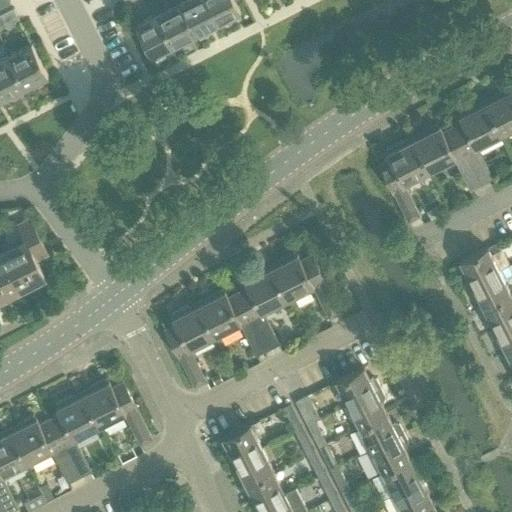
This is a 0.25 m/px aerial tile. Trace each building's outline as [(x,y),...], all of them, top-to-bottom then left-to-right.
[(0,0),(0,8),(11,3),(9,0),(0,0)] [(196,33),(218,22),(206,0),(181,0),(180,1),(196,33)] [(206,0),(218,22),(240,10),(235,0),(206,0)] [(174,44),(196,33),(180,1),(158,12),(174,44)] [(0,28),(19,19),(13,8),(0,14),(0,28)] [(152,55),(174,44),(158,12),(136,24),(152,55)] [(9,55),(26,87),(47,76),(31,43),(9,55)] [(9,55),(0,59),(0,90),(4,98),(26,87),(9,55)] [(511,90),(511,89),(510,89),(508,86),(494,93),(495,97),(486,102),(502,134),(511,128),(511,90)] [(477,146),(502,134),(486,102),(476,106),(474,103),(459,111),(461,114),(459,115),(462,121),(452,126),(481,184),(493,178),(477,146)] [(439,125),(437,126),(435,123),(421,131),(422,134),(413,139),(429,171),(454,158),(470,190),(481,184),(452,126),(442,131),(439,125)] [(404,183),(429,171),(413,139),(403,144),(402,140),(386,148),(388,152),(386,152),(389,158),(378,163),(408,222),(420,215),(404,183)] [(46,255),(28,219),(16,225),(24,241),(1,253),(19,290),(44,278),(35,261),(46,255)] [(471,284),(498,270),(487,247),(459,261),(471,284)] [(296,254),(295,255),(293,252),(278,259),(280,262),(270,267),(287,299),(312,287),(328,319),(340,312),(310,254),(299,259),(296,254)] [(0,300),(19,290),(1,253),(0,253),(0,300)] [(262,312),(287,299),(270,267),(260,272),(259,269),(244,277),(246,280),(243,281),(246,287),(237,291),(266,350),(278,344),(262,312)] [(483,307),(510,293),(498,270),(471,284),(483,307)] [(224,291),(222,292),(221,289),(206,296),(208,299),(198,304),(214,337),(239,324),(255,355),(266,350),(237,291),(227,297),(224,291)] [(494,330),(511,320),(511,296),(510,293),(483,307),(494,330)] [(189,349),(214,337),(198,304),(188,309),(186,306),(171,314),(173,317),(172,318),(175,323),(164,329),(194,387),(205,381),(189,349)] [(506,352),(511,349),(511,320),(494,330),(506,352)] [(363,366),(335,380),(347,404),(375,390),(381,387),(376,378),(372,377),(369,378),(363,366)] [(108,381),(106,382),(104,379),(90,386),(92,389),(82,394),(98,427),(123,414),(139,446),(151,439),(121,381),(111,386),(108,381)] [(375,390),(347,404),(359,427),(387,413),(381,402),(384,400),(385,395),(381,387),(375,390)] [(74,439),(98,427),(82,394),(72,399),(70,396),(55,404),(57,407),(56,408),(59,413),(49,418),(79,476),(90,470),(74,439)] [(308,394),(303,397),(295,401),(307,424),(320,418),(308,394)] [(301,423),(291,404),(283,407),(293,427),(301,423)] [(387,413),(359,427),(370,449),(404,432),(399,424),(394,422),(392,423),(387,413)] [(36,418),(34,419),(32,416),(17,424),(19,427),(10,431),(26,464),(51,451),(67,482),(79,476),(49,418),(39,423),(36,418)] [(258,420),(222,438),(234,461),(261,448),(255,435),(264,430),(258,420)] [(327,443),(317,423),(309,427),(319,447),(327,443)] [(312,445),(302,427),(295,430),(305,449),(312,445)] [(1,476),(26,464),(10,431),(0,436),(0,501),(5,511),(10,511),(18,508),(1,476)] [(404,432),(370,449),(381,471),(409,457),(404,447),(406,445),(408,440),(404,432)] [(338,465),(328,446),(320,450),(330,469),(338,465)] [(261,448),(234,461),(246,484),(273,471),(261,448)] [(323,468),(314,449),(307,453),(316,472),(323,468)] [(409,457),(381,471),(393,494),(421,480),(409,457)] [(349,488),(340,469),(332,473),(341,492),(349,488)] [(273,471),(246,484),(257,506),(284,492),(273,471)] [(335,491),(325,472),(318,476),(327,494),(335,491)] [(393,494),(382,500),(388,511),(414,511),(432,503),(421,480),(393,494)] [(284,492),(257,506),(259,511),(301,511),(307,509),(295,487),(284,492)] [(358,511),(361,511),(351,491),(343,495),(351,511),(358,511)] [(345,511),(337,494),(329,498),(336,511),(345,511)] [(437,511),(432,503),(414,511),(437,511)]
